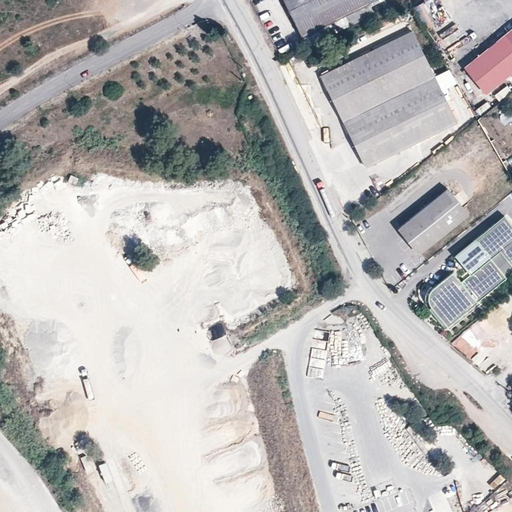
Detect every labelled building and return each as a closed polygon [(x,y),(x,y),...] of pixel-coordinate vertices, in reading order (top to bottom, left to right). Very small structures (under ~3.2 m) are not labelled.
[(283,0),(302,38),(344,17),(346,22),(305,41),(307,47),(372,16),(368,6),(380,0),(283,0)] [(453,22),(439,33),(446,42),(460,32),(453,22)] [(511,26),(467,64),(489,91),(511,70),(511,26)] [(413,30),(321,76),(365,170),(458,123),(413,30)] [(160,61),(156,53),(147,58),(151,66),(160,61)] [(231,161),(233,176),(240,175),(238,160),(231,161)] [(79,179),(73,175),(70,181),(76,184),(79,179)] [(449,188),(398,228),(421,255),(470,215),(449,188)] [(458,269),(438,286),(446,294),(445,294),(435,303),(453,323),(511,273),(511,215),(508,211),(460,252),(475,271),(465,279),(458,269)] [(438,286),(434,289),(433,291),(432,294),(432,297),(434,301),(435,303),(445,294),(446,294),(438,286)] [(193,288),(181,302),(185,306),(198,292),(193,288)] [(475,345),(483,330),(470,324),(463,340),(475,345)] [(329,339),(330,331),(315,329),(314,337),(329,339)] [(309,376),(323,376),(324,360),(326,360),(327,339),(310,339),(309,376)] [(321,429),(320,435),(336,439),(338,433),(321,429)] [(491,466),(482,475),(487,480),(486,481),(491,487),(502,478),(491,466)]
